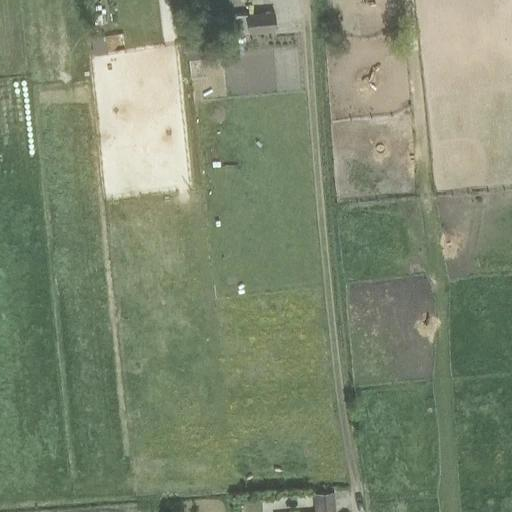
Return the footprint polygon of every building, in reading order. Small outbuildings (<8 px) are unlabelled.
[(250,32),(277,30),(275,13),(248,16),(250,32)] [(236,33),(249,32),(247,14),(234,16),(236,33)] [(91,38),(94,56),(107,54),(104,36),(91,38)] [(232,41),(191,44),(192,56),(204,55),(205,60),(233,57),(232,41)] [(336,511),(334,492),(315,494),(316,511),(336,511)]
